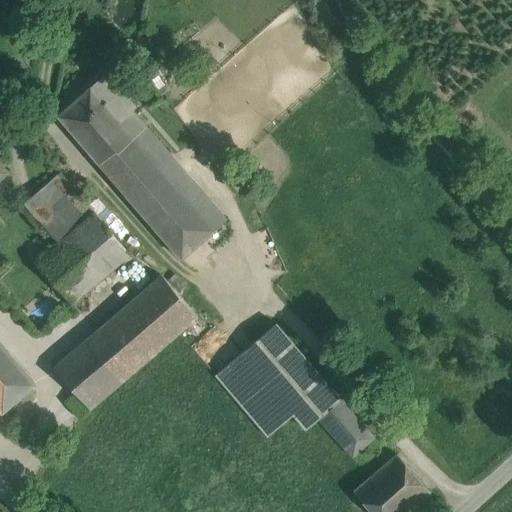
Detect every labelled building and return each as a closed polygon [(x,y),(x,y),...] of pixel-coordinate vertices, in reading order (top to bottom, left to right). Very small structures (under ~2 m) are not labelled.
[(135,107),(105,74),(58,115),(99,162),(143,124),(132,110),(135,107)] [(226,219),(143,124),(99,162),(181,258),(226,219)] [(60,173),(37,192),(50,207),(73,188),(60,173)] [(73,188),(50,207),(71,231),(95,211),(73,188)] [(50,207),(37,192),(24,203),(59,242),(71,231),(50,207)] [(59,242),(37,261),(73,303),(131,254),(95,211),(71,231),(59,242)] [(53,320),(8,266),(10,264),(9,263),(8,264),(8,265),(0,271),(0,287),(38,332),(53,320)] [(162,274),(54,367),(76,393),(90,409),(198,316),(162,274)] [(341,399),(276,323),(215,375),(268,436),(293,415),(306,429),(319,418),(341,399)] [(0,343),(0,409),(2,412),(35,384),(0,343)] [(90,409),(76,393),(67,401),(81,417),(90,409)] [(373,437),(341,399),(319,418),(352,455),(373,437)] [(397,454),(354,491),(372,511),(407,511),(431,492),(397,454)]
